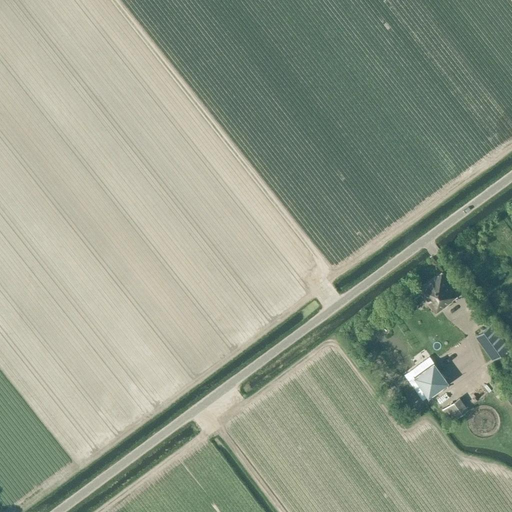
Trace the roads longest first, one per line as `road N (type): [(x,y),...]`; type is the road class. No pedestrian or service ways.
road 1 (unclassified): [(60,511),(511,179)]
road 2 (track): [(281,511),(202,407)]
